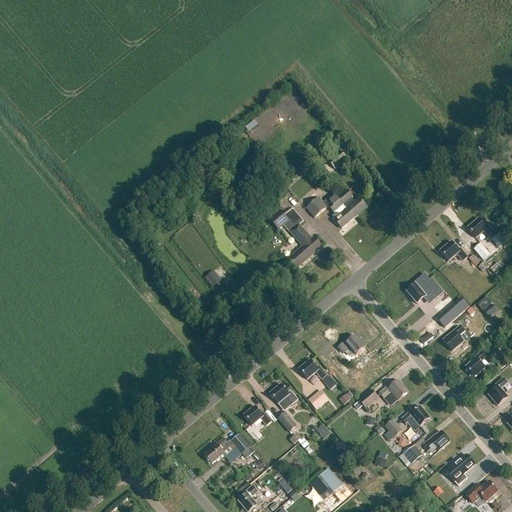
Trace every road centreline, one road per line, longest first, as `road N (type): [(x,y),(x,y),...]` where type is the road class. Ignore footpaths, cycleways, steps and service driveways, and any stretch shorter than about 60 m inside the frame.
road 1 (unclassified): [(157,447),(353,281)]
road 2 (residential): [(511,471),(353,281)]
road 3 (unclassified): [(353,281),(511,148)]
